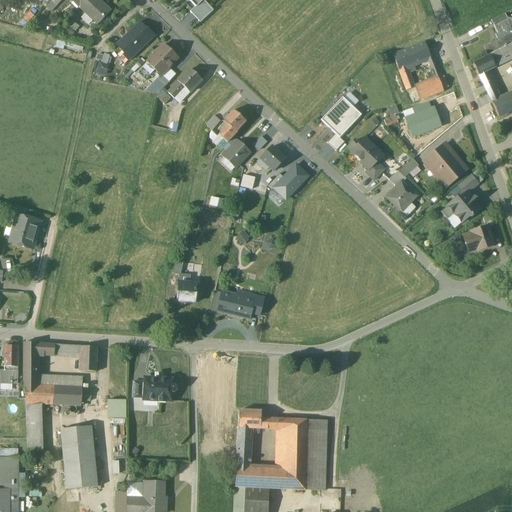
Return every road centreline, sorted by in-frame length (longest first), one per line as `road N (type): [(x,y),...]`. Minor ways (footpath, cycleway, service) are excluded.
road 1 (residential): [(456,290),(323,350),(0,334)]
road 2 (residential): [(147,0),(456,290)]
road 3 (track): [(155,0),(98,55),(60,228)]
road 4 (residential): [(434,0),(511,216)]
road 5 (track): [(347,340),(330,505),(279,504),(278,511)]
road 6 (track): [(192,345),(192,511)]
